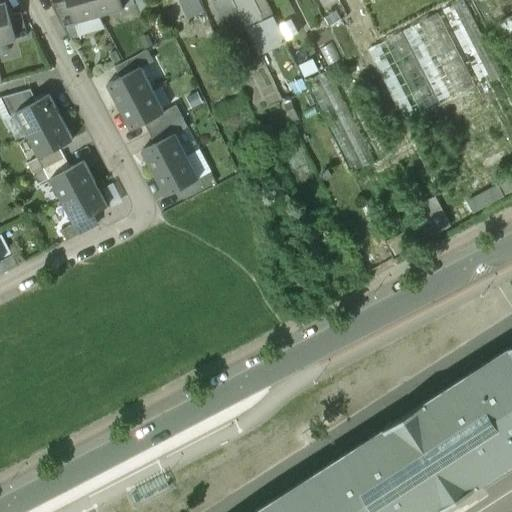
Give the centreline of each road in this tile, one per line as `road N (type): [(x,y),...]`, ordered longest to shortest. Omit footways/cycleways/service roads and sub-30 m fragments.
road 1 (unclassified): [(511,248),(1,511)]
road 2 (residential): [(32,0),(148,218),(0,291)]
